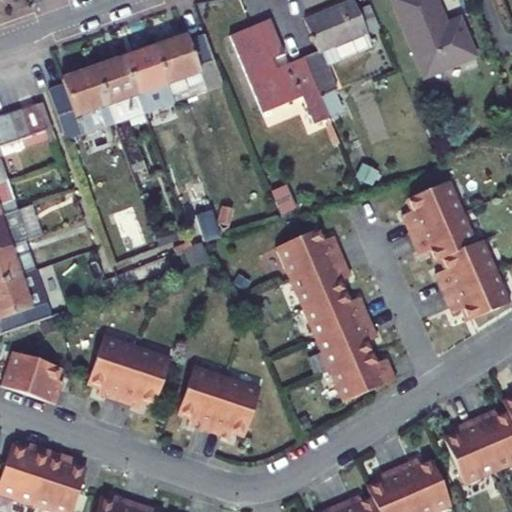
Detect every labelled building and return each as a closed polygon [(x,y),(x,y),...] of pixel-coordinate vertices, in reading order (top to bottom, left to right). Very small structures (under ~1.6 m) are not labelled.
[(354,0),(305,21),(317,51),(304,57),(328,117),(341,112),(333,93),(335,92),(324,66),(319,55),(333,49),(338,61),(371,47),(366,35),(379,29),(368,4),(358,9),(354,0)] [(477,57),(460,19),(448,24),(436,0),(391,0),(425,79),(477,57)] [(230,35),(265,113),(302,97),(313,125),(329,119),(328,117),(304,57),(277,69),(273,58),(285,53),(270,18),(258,23),(230,35)] [(205,35),(189,41),(187,36),(154,47),(167,83),(200,71),(207,89),(223,83),(205,35)] [(154,47),(125,58),(143,109),(172,98),(169,88),(167,83),(154,47)] [(333,49),(319,55),(324,66),(338,61),(333,49)] [(115,124),(145,114),(143,109),(125,58),(95,68),(109,105),(115,124)] [(83,136),(115,124),(109,105),(95,68),(63,79),(64,84),(49,89),(58,115),(74,109),(83,133),(83,136)] [(176,109),(182,107),(174,86),(169,88),(172,98),(176,109)] [(51,141),(57,139),(44,102),(38,104),(47,130),(51,141)] [(32,136),(47,130),(38,104),(22,109),(32,136)] [(21,139),(32,136),(22,109),(8,114),(17,140),(21,139)] [(0,134),(4,145),(17,140),(8,114),(0,116),(0,134)] [(132,171),(146,166),(131,124),(117,129),(132,171)] [(21,139),(25,150),(51,141),(47,130),(32,136),(21,139)] [(4,165),(27,157),(25,150),(21,139),(17,140),(4,145),(0,146),(0,183),(9,180),(4,165)] [(136,183),(150,179),(146,166),(132,171),(136,183)] [(358,177),(371,184),(376,174),(363,168),(358,177)] [(0,215),(18,209),(9,180),(0,183),(0,215)] [(438,262),(439,261),(444,259),(446,264),(486,247),(484,242),(478,245),(464,214),(450,183),(410,200),(415,211),(410,213),(402,217),(410,237),(419,256),(427,252),(432,250),(438,262)] [(405,203),(410,213),(415,211),(410,200),(405,203)] [(41,235),(31,205),(18,209),(0,215),(0,248),(10,245),(41,235)] [(161,244),(174,240),(169,230),(157,235),(161,244)] [(320,230),(316,232),(321,243),(325,242),(320,230)] [(276,250),(290,280),(303,311),(308,323),(348,306),(343,295),(338,283),(342,281),(351,277),(343,257),(334,238),(325,242),(321,243),(316,232),(276,250)] [(190,240),(173,246),(175,251),(192,245),(190,240)] [(28,252),(15,257),(10,245),(0,248),(0,281),(35,269),(28,252)] [(186,251),(192,267),(207,262),(201,246),(193,249),(186,251)] [(462,312),(466,310),(471,321),(511,303),(497,272),(486,247),(446,264),(449,271),(444,272),(436,276),(444,296),(450,309),(453,315),(462,312)] [(438,262),(432,250),(427,252),(432,265),(438,262)] [(0,317),(46,300),(35,269),(0,281),(0,317)] [(343,295),(347,292),(342,281),(338,283),(343,295)] [(348,306),(352,304),(347,292),(343,295),(348,306)] [(0,334),(52,316),(50,309),(46,300),(0,317),(0,334)] [(308,323),(317,342),(330,372),(344,404),(396,381),(388,361),(378,365),(374,367),(369,356),(364,344),(369,343),(378,339),(370,320),(361,300),(352,304),(348,306),(308,323)] [(62,313),(60,305),(50,309),(52,316),(62,313)] [(467,323),(471,321),(466,310),(462,312),(467,323)] [(156,404),(171,359),(138,348),(105,337),(89,381),(102,386),(100,391),(98,396),(119,403),(141,410),(143,405),(144,400),(156,404)] [(369,343),(364,344),(369,356),(373,354),(369,343)] [(59,382),(53,381),(57,369),(13,354),(2,388),(57,405),(64,384),(59,382)] [(373,354),(369,356),(374,367),(378,365),(373,354)] [(247,434),(262,390),(229,379),(195,368),(181,412),(192,416),(190,421),(188,426),(210,434),(231,441),(233,435),(235,430),(247,434)] [(57,369),(53,381),(59,382),(63,371),(57,369)] [(87,387),(100,391),(102,386),(89,381),(87,387)] [(156,404),(144,400),(143,405),(154,409),(156,404)] [(511,466),(511,403),(506,407),(508,411),(510,417),(498,422),(496,416),(494,412),(474,421),(453,429),(455,434),(458,439),(447,443),(465,487),(497,473),(511,466)] [(508,411),(496,416),(498,422),(510,417),(508,411)] [(179,417),(190,421),(192,416),(181,412),(179,417)] [(247,434),(235,430),(233,435),(245,439),(247,434)] [(455,434),(445,438),(447,443),(458,439),(455,434)] [(11,450),(0,484),(0,496),(33,508),(45,511),(72,511),(85,475),(73,471),(75,466),(77,460),(52,452),(26,443),(25,449),(23,454),(11,450)] [(11,450),(23,454),(25,449),(13,445),(11,450)] [(441,511),(452,507),(434,465),(422,470),(420,465),(418,460),(398,469),(378,477),(380,482),(383,487),(371,493),(372,496),(375,501),(363,507),(361,501),(359,497),(338,506),(324,511),(441,511)] [(431,460),(420,465),(422,470),(434,465),(431,460)] [(73,471),(85,475),(87,470),(75,466),(73,471)] [(371,493),(383,487),(380,482),(368,487),(371,493)] [(363,507),(375,501),(372,496),(361,501),(363,507)] [(156,511),(157,511),(136,504),(115,497),(112,502),(111,507),(100,503),(96,511),(156,511)] [(101,498),(100,503),(111,507),(112,502),(101,498)]
